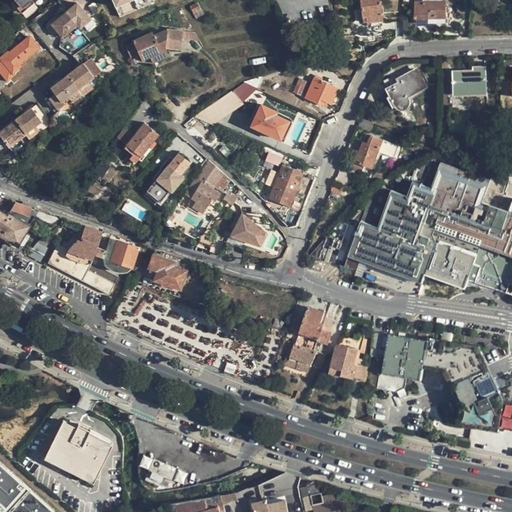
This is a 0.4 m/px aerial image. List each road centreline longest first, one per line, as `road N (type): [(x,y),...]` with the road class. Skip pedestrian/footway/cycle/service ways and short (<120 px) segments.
road 1 (primary): [(511,478),(388,450),(219,394),(0,288)]
road 2 (primary): [(0,322),(254,439),(511,506)]
road 3 (residential): [(511,44),(407,46),(379,56),(361,75),(298,237)]
road 4 (residential): [(0,187),(140,240),(290,280)]
road 5 (residential): [(511,321),(377,304),(290,280)]
road 6 (residential): [(298,237),(175,125)]
